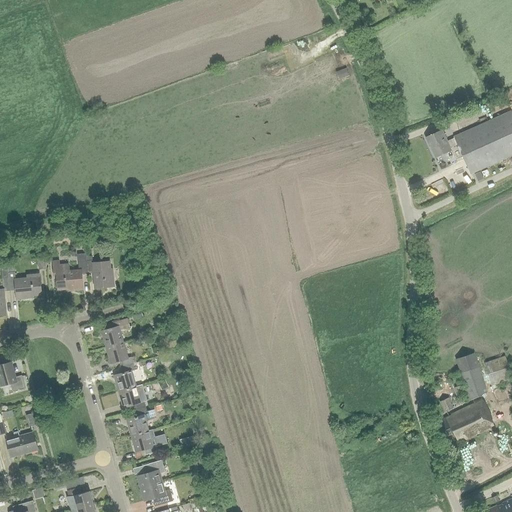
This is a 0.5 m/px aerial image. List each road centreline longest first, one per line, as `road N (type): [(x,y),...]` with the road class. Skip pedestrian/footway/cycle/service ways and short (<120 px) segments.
road 1 (unclassified): [(457,511),(410,371),(411,243),(390,140),(332,0)]
road 2 (residential): [(105,457),(66,324)]
